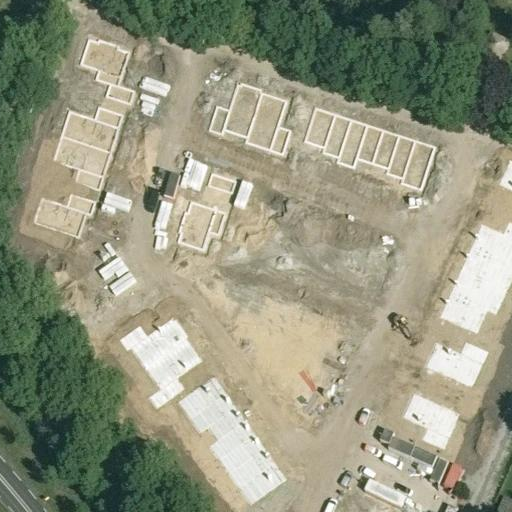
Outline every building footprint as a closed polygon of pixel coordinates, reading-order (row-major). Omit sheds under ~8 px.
[(86,38),(78,64),(119,78),(127,52),(116,48),(117,46),(96,39),(96,41),(86,38)] [(215,105),(207,130),(219,134),(222,125),(247,133),(261,92),(236,84),(227,109),(215,105)] [(114,92),(110,105),(135,113),(139,100),(114,92)] [(261,92),(247,133),(272,141),(269,150),(281,154),(289,130),(277,126),(286,100),(261,92)] [(67,110),(59,135),(100,149),(108,124),(117,127),(121,115),(96,106),(92,119),(67,110)] [(314,107),(303,141),(323,148),(334,114),(314,107)] [(334,114),(323,148),(339,153),(350,119),(334,114)] [(339,153),(336,162),(352,167),(355,158),(366,124),(350,119),(339,153)] [(366,124),(355,158),(371,163),(382,129),(366,124)] [(382,129),(371,163),(387,169),(398,134),(382,129)] [(398,134),(387,169),(403,174),(414,140),(398,134)] [(59,135),(50,160),(76,169),(72,181),(97,189),(101,177),(91,174),(100,149),(59,135)] [(414,140),(403,174),(424,181),(435,147),(414,140)] [(511,161),(509,160),(497,185),(511,191),(511,161)] [(207,171),(203,184),(228,192),(232,179),(207,171)] [(282,187),(280,195),(291,199),(294,191),(282,187)] [(39,196),(30,222),(71,235),(80,210),(89,213),(93,200),(68,192),(64,205),(39,196)] [(266,192),(262,204),(270,206),(274,195),(266,192)] [(312,197),(310,205),(321,208),(323,200),(312,197)] [(187,199),(173,240),(199,249),(212,208),(187,199)] [(323,200),(321,208),(332,212),(335,204),(323,200)] [(262,204),(259,215),(266,218),(270,206),(262,204)] [(344,207),(342,215),(353,219),(356,211),(344,207)] [(300,210),(297,218),(309,222),(311,214),(300,210)] [(356,211),(353,219),(364,223),(367,215),(356,211)] [(311,214),(309,222),(320,225),(323,217),(311,214)] [(376,218),(374,226),(385,229),(387,222),(376,218)] [(336,222),(334,230),(345,234),(348,226),(336,222)] [(387,222),(385,229),(396,233),(399,225),(387,222)] [(511,237),(480,223),(469,247),(508,265),(511,256),(511,237)] [(348,226),(345,234),(356,237),(359,229),(348,226)] [(259,229),(245,270),(269,277),(280,243),(282,237),(259,229)] [(366,232),(364,240),(375,244),(377,236),(366,232)] [(377,236),(375,244),(386,247),(389,239),(377,236)] [(280,243),(269,277),(287,283),(298,249),(280,243)] [(469,247),(459,270),(498,288),(508,265),(469,247)] [(298,249),(287,283),(305,289),(317,255),(298,249)] [(317,255),(305,289),(324,295),(335,261),(317,255)] [(335,261),(324,295),(342,301),(353,267),(335,261)] [(353,267),(342,301),(366,309),(379,268),(355,261),(353,267)] [(459,270),(448,293),(487,311),(498,288),(459,270)] [(448,293),(437,317),(477,335),(487,311),(448,293)] [(138,325),(117,340),(124,350),(135,342),(150,364),(186,339),(170,317),(145,335),(138,325)] [(186,339),(150,364),(166,385),(155,393),(162,403),(183,388),(176,378),(201,360),(186,339)] [(435,342),(424,367),(463,385),(474,360),(483,364),(488,352),(464,342),(459,353),(435,342)] [(212,376),(183,397),(195,414),(224,393),(212,376)] [(224,393),(195,414),(205,428),(234,407),(224,393)] [(412,393),(401,418),(425,429),(420,440),(443,451),(449,439),(440,435),(451,411),(412,393)] [(234,407),(205,428),(215,442),(244,421),(234,407)] [(145,420),(139,425),(146,435),(153,430),(145,420)] [(244,421),(215,442),(224,455),(254,435),(244,421)] [(254,435),(224,455),(234,469),(263,448),(254,435)] [(167,440),(161,445),(168,454),(174,450),(167,440)] [(263,448),(234,469),(244,483),(273,462),(263,448)] [(174,450),(168,454),(174,464),(181,459),(174,450)] [(273,462),(244,483),(256,500),(286,479),(273,462)] [(187,467),(180,472),(187,482),(194,477),(187,467)] [(194,477),(187,482),(194,492),(201,487),(194,477)] [(206,495),(200,500),(206,510),(213,505),(206,495)] [(498,511),(511,511),(511,504),(504,501),(498,511)] [(376,511),(355,502),(350,511),(376,511)]
